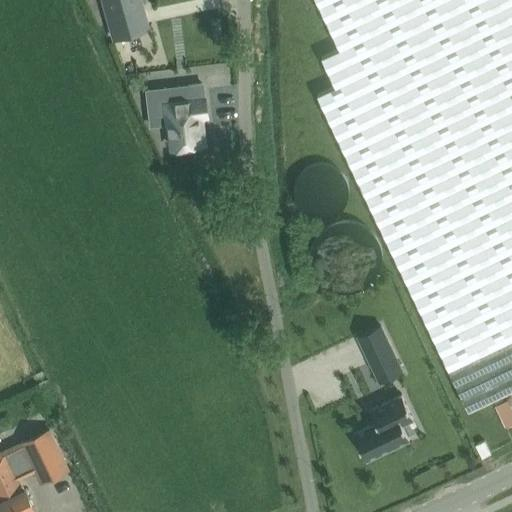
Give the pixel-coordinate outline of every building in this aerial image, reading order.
[(140,0),(102,0),(114,39),(148,29),(140,0)] [(511,0),(314,0),(338,49),(321,57),(334,84),(316,92),(468,409),(502,392),(511,387),(511,0)] [(166,48),(161,27),(136,34),(142,55),(166,48)] [(172,147),(173,147),(199,144),(198,132),(202,131),(201,118),(206,117),(203,85),(188,86),(190,99),(148,104),(151,125),(169,123),(172,147)] [(358,337),(370,363),(380,358),(389,376),(401,370),(380,326),(358,337)] [(413,419),(401,395),(370,410),(376,422),(353,433),(366,459),(409,439),(402,424),(413,419)] [(511,409),(507,399),(495,405),(505,427),(511,424),(511,409)] [(35,471),(40,482),(68,469),(49,429),(21,443),(35,471)] [(476,446),(482,458),(491,454),(484,441),(476,446)] [(35,471),(21,443),(5,451),(0,453),(0,511),(30,511),(35,510),(25,489),(24,490),(18,479),(35,471)] [(214,462),(236,455),(234,447),(212,453),(214,462)]
